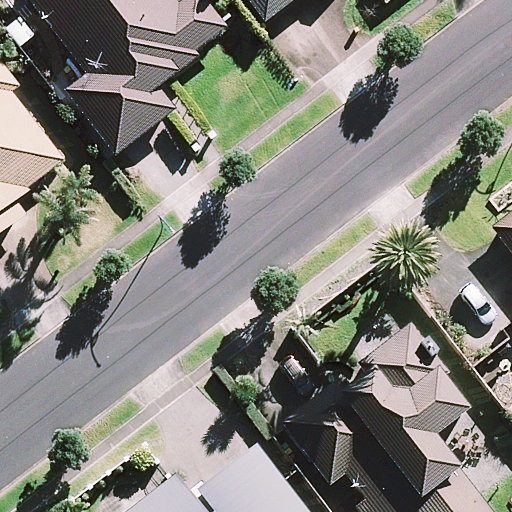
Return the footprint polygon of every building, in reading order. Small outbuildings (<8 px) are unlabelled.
[(26,0),(86,77),(64,94),(114,159),(175,112),(158,90),(198,59),(195,55),(227,30),(203,0),(185,0),(177,7),(172,0),(26,0)] [(244,0),(264,25),(296,0),(244,0)] [(0,236),(25,218),(15,205),(29,195),(26,192),(63,163),(10,95),(17,90),(0,67),(0,236)] [(511,211),(489,229),(511,258),(511,211)] [(468,411),(404,329),(279,425),(328,488),(333,483),(355,511),(485,511),(430,441),(468,411)] [(303,511),(255,450),(190,500),(174,480),(131,511),(303,511)]
